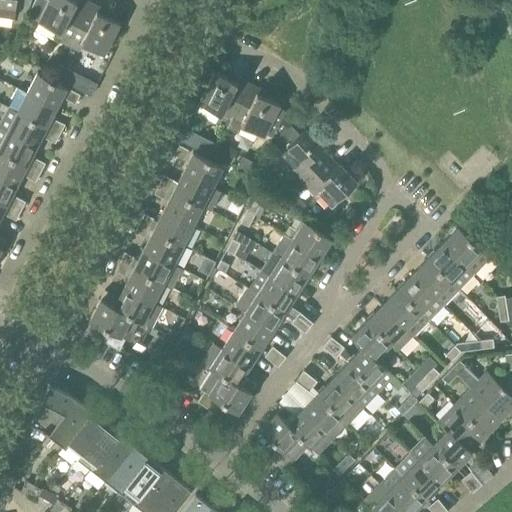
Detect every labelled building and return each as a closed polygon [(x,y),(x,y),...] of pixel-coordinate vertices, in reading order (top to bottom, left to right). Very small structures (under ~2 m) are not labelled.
[(0,0),(0,13),(14,15),(16,0),(0,0)] [(34,0),(27,15),(38,20),(59,31),(55,38),(67,44),(89,2),(85,0),(34,0)] [(100,7),(89,2),(67,44),(79,50),(82,43),(103,54),(119,23),(98,12),(100,7)] [(223,113),(231,117),(233,113),(248,83),(237,77),(235,82),(214,71),(198,102),(221,114),(222,112),(223,113)] [(37,72),(27,93),(56,107),(66,87),(37,72)] [(260,89),(248,83),(233,113),(231,117),(226,126),(238,132),(242,124),(264,136),(266,132),(272,135),(285,111),(278,108),(280,105),(258,93),(260,89)] [(46,127),(56,107),(27,93),(18,88),(8,108),(17,112),(46,127)] [(70,89),(66,99),(75,103),(80,94),(70,89)] [(0,128),(7,132),(36,146),(46,127),(17,112),(8,108),(0,123),(0,128)] [(50,129),(60,133),(64,124),(55,119),(50,129)] [(293,172),(302,182),(329,157),(322,149),(324,147),(307,128),(300,135),(290,124),(283,131),(278,138),(286,147),(281,152),(297,169),(293,172)] [(0,151),(27,165),(36,146),(7,132),(0,128),(0,151)] [(46,138),(55,142),(60,133),(50,129),(46,138)] [(211,156),(217,144),(187,129),(181,141),(211,156)] [(231,165),(237,152),(219,143),(213,156),(231,165)] [(188,149),(179,145),(174,154),(184,159),(188,149)] [(0,176),(17,184),(27,165),(0,151),(0,176)] [(212,186),(222,167),(193,152),(182,172),(212,186)] [(254,163),(243,157),(238,168),(249,173),(254,163)] [(336,165),(329,157),(302,182),(312,192),(315,188),(331,205),(357,182),(339,162),(336,165)] [(31,167),(40,172),(45,162),(35,158),(31,167)] [(26,176),(36,181),(40,172),(31,167),(26,176)] [(221,191),(212,186),(182,172),(177,181),(173,179),(168,189),(172,191),(202,206),(211,210),(221,191)] [(163,175),(159,184),(168,189),(173,179),(163,175)] [(0,199),(7,203),(11,205),(16,196),(12,194),(17,184),(0,176),(0,199)] [(168,189),(159,184),(154,193),(164,198),(168,189)] [(247,204),(251,195),(240,190),(236,198),(247,204)] [(202,206),(172,191),(163,210),(192,225),(202,206)] [(11,205),(21,210),(25,201),(16,196),(11,205)] [(260,204),(252,200),(246,211),(254,215),(260,204)] [(7,215),(16,219),(21,210),(11,205),(7,215)] [(163,210),(153,230),(182,244),(192,225),(163,210)] [(248,226),(254,215),(246,211),(240,222),(248,226)] [(144,213),(139,223),(148,227),(153,218),(144,213)] [(292,239),(319,257),(332,238),(304,220),(292,238),(292,239)] [(148,227),(139,223),(135,232),(144,236),(148,227)] [(491,257),(458,226),(442,243),(474,274),(491,257)] [(182,244),(153,230),(143,249),(172,264),(173,261),(182,244)] [(308,275),(319,257),(292,239),(292,238),(284,233),(272,251),(281,256),(280,257),(308,275)] [(240,242),(232,238),(227,250),(234,253),(240,242)] [(442,243),(427,258),(459,290),(474,274),(442,243)] [(182,265),(173,261),(172,264),(143,249),(133,268),(162,283),(164,281),(172,285),(182,265)] [(308,275),(280,257),(281,256),(272,251),(259,270),(296,294),(308,275)] [(124,252),(119,261),(129,266),(133,256),(124,252)] [(427,258),(412,274),(444,305),(459,290),(427,258)] [(221,260),(217,268),(225,273),(229,264),(221,260)] [(129,266),(119,261),(115,270),(124,275),(129,266)] [(162,283),(133,268),(123,287),(153,302),(162,283)] [(246,286),(285,311),(296,294),(259,270),(248,287),(246,286)] [(412,274),(397,289),(429,320),(444,305),(412,274)] [(245,312),(273,330),(285,311),(246,286),(234,305),(245,312)] [(161,306),(153,302),(123,287),(114,305),(114,306),(131,315),(131,316),(138,320),(142,322),(143,322),(151,326),(161,306)] [(397,289),(382,304),(414,335),(429,320),(397,289)] [(101,298),(109,303),(114,294),(105,290),(101,298)] [(496,296),(498,308),(507,307),(505,298),(505,295),(496,296)] [(114,305),(109,303),(101,298),(89,320),(95,323),(90,333),(119,350),(125,338),(128,340),(138,320),(131,316),(131,315),(114,306),(114,305)] [(382,304),(367,320),(398,350),(413,335),(414,336),(414,335),(382,304)] [(507,308),(507,307),(498,308),(500,321),(508,320),(507,308)] [(245,312),(233,330),(261,348),(273,330),(245,312)] [(298,326),(306,317),(299,312),(292,322),(298,326)] [(306,317),(298,326),(305,332),(313,322),(306,317)] [(376,359),(376,358),(384,365),(398,350),(367,320),(351,336),(362,347),(363,346),(376,359)] [(170,328),(167,334),(175,337),(178,332),(170,328)] [(233,330),(222,348),(221,349),(249,366),(261,348),(233,330)] [(323,346),(329,351),(337,341),(331,336),(323,346)] [(494,347),(493,338),(492,338),(480,339),(481,348),(494,347)] [(469,350),(481,348),(480,339),(457,342),(454,345),(460,351),(469,350)] [(337,341),(329,351),(336,357),(344,347),(337,341)] [(237,384),(238,383),(249,366),(221,349),(222,348),(213,342),(201,361),(209,367),(211,369),(221,374),(237,384)] [(452,360),(460,351),(454,345),(446,354),(452,360)] [(182,350),(175,346),(170,354),(177,358),(182,350)] [(265,356),(271,360),(278,351),(272,346),(265,356)] [(362,347),(348,361),(378,391),(394,375),(384,365),(376,358),(376,359),(363,346),(362,347)] [(286,356),(278,351),(271,360),(278,366),(286,356)] [(152,353),(146,364),(155,369),(161,359),(152,353)] [(479,378),(460,359),(451,368),(457,374),(470,387),(502,419),(511,408),(511,395),(487,371),(479,378)] [(348,361),(332,377),(363,407),(377,391),(378,392),(378,391),(348,361)] [(433,367),(424,375),(431,382),(439,373),(433,367)] [(448,383),(457,374),(451,368),(442,377),(448,383)] [(237,412),(251,391),(243,386),(238,383),(237,384),(221,374),(211,369),(200,388),(204,391),(198,401),(207,408),(214,397),(237,412)] [(295,380),(302,385),(310,375),(303,370),(295,380)] [(310,375),(302,385),(309,391),(317,381),(310,375)] [(431,382),(424,375),(416,384),(422,390),(431,382)] [(317,393),(347,422),(348,423),(363,407),(332,377),(317,393)] [(256,383),(248,378),(243,386),(251,391),(256,383)] [(48,433),(49,434),(77,399),(73,396),(70,394),(49,384),(29,424),(48,433)] [(415,397),(422,390),(416,384),(410,391),(409,391),(415,397)] [(486,435),(502,419),(470,387),(454,404),(486,435)] [(434,398),(427,392),(419,401),(425,407),(434,398)] [(317,393),(302,409),(332,438),(347,422),(317,393)] [(49,434),(63,445),(91,410),(77,399),(49,434)] [(438,421),(447,430),(448,429),(471,451),(471,450),(486,435),(454,404),(438,421)] [(302,409),(288,423),(287,424),(299,436),(308,446),(310,447),(311,447),(317,453),(332,438),(302,409)] [(63,445),(77,457),(105,421),(91,410),(63,445)] [(308,446),(299,436),(287,424),(288,423),(277,412),(261,429),(279,447),(270,457),(284,469),(292,460),(293,460),(308,446)] [(77,457),(91,468),(120,433),(105,421),(77,457)] [(447,430),(433,444),(432,445),(456,467),(472,451),(471,450),(471,451),(448,429),(447,430)] [(91,468),(106,480),(134,444),(120,433),(91,468)] [(408,451),(417,460),(418,460),(441,482),(456,467),(432,445),(433,444),(423,435),(408,451)] [(106,480),(119,490),(120,491),(148,455),(134,444),(106,480)] [(148,455),(120,491),(119,490),(112,500),(126,511),(133,501),(133,502),(161,466),(148,455)] [(426,498),(441,482),(418,460),(417,460),(402,476),(426,498)] [(148,511),(176,478),(161,466),(133,502),(146,511),(148,511)] [(395,467),(379,483),(408,511),(412,511),(426,498),(402,476),(395,467)] [(314,480),(324,490),(334,480),(324,470),(314,480)] [(461,479),(467,485),(476,477),(471,471),(461,479)] [(17,480),(4,473),(0,480),(13,487),(17,480)] [(481,484),(476,477),(467,485),(472,492),(481,484)] [(172,511),(190,489),(176,478),(148,511),(172,511)] [(27,495),(33,485),(26,481),(20,491),(27,495)] [(371,507),(373,509),(376,511),(408,511),(379,483),(363,498),(372,507),(371,507)] [(41,489),(33,485),(27,495),(35,500),(41,489)] [(180,511),(204,511),(210,505),(195,493),(180,511)] [(428,506),(432,511),(435,511),(443,505),(437,498),(428,506)] [(54,511),(58,511),(64,503),(57,499),(50,510),(54,511)] [(68,511),(71,508),(64,503),(58,511),(68,511)]
